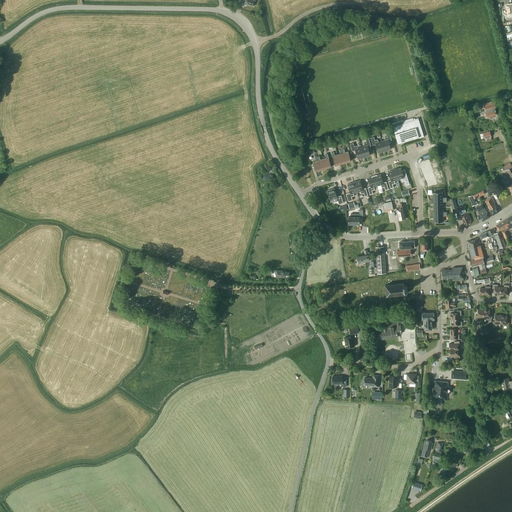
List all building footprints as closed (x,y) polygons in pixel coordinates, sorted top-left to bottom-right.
[(485,111),(486,110),(487,113),(486,114),(488,119),(491,118),(491,119),(495,118),(494,116),(498,116),(495,108),(496,107),(494,101),(483,104),(485,111)] [(419,138),(424,137),(418,118),(413,120),(414,121),(409,122),(404,124),(403,120),(392,124),(393,127),(398,144),(419,137),(419,138)] [(385,140),(382,141),(385,151),(391,149),(389,141),(392,140),(389,132),(386,133),(387,137),(385,138),(385,140)] [(379,153),(385,151),(382,141),(378,142),(378,140),(375,140),(374,137),(371,138),(373,145),(376,144),(379,153)] [(467,165),(458,138),(452,140),(453,143),(447,145),(455,172),(463,170),(462,167),(467,165)] [(361,147),(364,157),(370,155),(368,147),(371,146),(369,139),(366,139),(367,143),(364,144),(365,146),(361,147)] [(358,159),(364,157),(361,147),(358,148),(357,146),(354,146),(353,143),(350,144),(352,151),(355,150),(358,159)] [(346,163),(351,161),(348,151),(345,152),(344,149),(342,149),(346,163)] [(341,164),(338,154),(335,155),(334,152),(331,152),(335,166),(341,164)] [(326,168),(331,167),(327,153),(325,154),(326,158),(323,159),(326,168)] [(321,170),(317,156),(315,157),(316,161),(313,162),(316,171),(321,170)] [(321,170),(326,168),(323,159),(320,159),(319,156),(317,156),(321,170)] [(421,163),(423,170),(431,167),(429,161),(421,163)] [(507,186),(511,192),(511,166),(510,163),(503,167),(505,171),(511,184),(508,186),(507,186)] [(433,173),(431,167),(423,170),(425,175),(433,173)] [(397,168),(395,169),(398,180),(401,179),(402,181),(405,180),(406,185),(409,184),(405,169),(402,170),(401,168),(398,169),(397,168)] [(394,181),(398,180),(395,169),(392,170),(392,171),(389,172),(391,180),(388,181),(390,188),(394,188),(392,184),(395,183),(394,181)] [(265,177),(267,182),(273,178),(272,176),(273,176),(273,175),(272,173),(271,173),(270,171),(261,176),(263,178),(265,177)] [(427,181),(435,178),(433,173),(425,175),(427,181)] [(374,176),(377,186),(381,185),(382,187),(384,187),(385,190),(388,189),(386,182),(383,183),(381,174),(377,175),(374,176)] [(374,187),(377,186),(374,176),(372,176),(372,177),(368,178),(371,186),(368,187),(370,195),(373,194),(372,190),(375,190),(374,187)] [(435,178),(427,181),(429,187),(437,184),(435,178)] [(354,182),(357,192),(360,191),(361,194),(364,193),(365,196),(368,195),(366,188),(363,189),(360,180),(357,182),(356,181),(354,182)] [(353,193),(357,192),(354,182),(351,183),(348,184),(350,193),(347,194),(346,194),(348,201),(349,201),(353,200),(352,197),(354,196),(353,193)] [(486,189),(490,195),(495,192),(491,186),(486,189)] [(338,201),(339,204),(343,203),(341,196),(337,197),(334,188),(332,189),(328,190),(331,200),(335,199),(336,202),(338,201)] [(469,197),(472,206),(477,204),(473,195),(469,197)] [(397,208),(399,220),(406,219),(404,207),(405,207),(404,201),(403,201),(402,197),(399,197),(400,208),(397,208)] [(492,197),(486,201),(491,210),(490,210),(493,215),(499,211),(496,207),(494,203),(495,203),(492,197)] [(392,201),(383,203),(384,210),(393,208),(392,201)] [(480,216),(483,221),(490,217),(483,204),(476,207),(480,216)] [(465,223),(466,225),(471,223),(470,221),(467,213),(466,213),(464,209),(458,211),(460,216),(459,217),(461,221),(462,221),(463,224),(465,223)] [(359,224),(360,217),(362,217),(363,210),(359,210),(359,214),(351,214),(351,217),(349,217),(348,224),(359,224)] [(508,218),(496,225),(500,231),(495,234),(500,247),(510,244),(506,234),(507,234),(506,230),(511,227),(508,218)] [(492,234),(490,230),(480,235),(483,242),(484,243),(490,240),(489,235),(492,234)] [(471,260),(484,257),(478,237),(467,242),(470,250),(468,251),(471,260)] [(414,241),(399,242),(400,249),(401,249),(401,250),(397,250),(398,256),(405,256),(405,253),(411,253),(411,249),(410,249),(410,248),(414,248),(414,241)] [(386,273),(385,246),(376,247),(378,274),(386,273)] [(368,254),(367,250),(364,250),(365,255),(357,256),(358,262),(369,261),(368,254)] [(485,263),(484,257),(471,260),(470,260),(471,266),(485,263)] [(462,267),(452,268),(452,270),(441,271),(442,279),(453,278),(453,280),(463,280),(462,267)] [(405,294),(405,291),(408,290),(407,286),(404,286),(404,283),(395,284),(394,282),(394,284),(392,284),(391,283),(391,285),(385,285),(387,296),(405,294)] [(494,288),(494,295),(500,295),(501,287),(498,287),(498,285),(493,284),(492,288),(494,288)] [(501,287),(500,295),(506,296),(507,289),(509,289),(509,285),(504,285),(504,287),(501,287)] [(480,294),(490,295),(490,286),(485,286),(485,288),(480,288),(480,294)] [(452,298),(445,299),(446,309),(454,309),(454,304),(452,304),(452,298)] [(483,318),(484,309),(478,309),(477,315),(475,315),(475,319),(480,320),(480,318),(483,318)] [(490,309),(484,309),(483,318),(486,318),(486,320),(492,320),(492,316),(490,316),(490,309)] [(457,313),(450,313),(451,319),(460,318),(459,316),(461,315),(461,310),(457,310),(457,313)] [(501,324),(501,315),(495,315),(495,321),(492,321),(492,325),(497,326),(498,324),(501,324)] [(507,315),(501,315),(501,324),(504,324),(503,326),(509,326),(509,322),(507,322),(507,315)] [(376,340),(398,337),(397,334),(402,333),(400,325),(399,325),(398,317),(387,319),(388,325),(381,326),(382,328),(374,329),(376,340)] [(460,318),(451,319),(451,325),(458,325),(458,327),(462,327),(462,321),(460,321),(460,318)] [(350,334),(360,332),(358,325),(349,327),(350,334)] [(457,329),(451,329),(451,339),(459,339),(459,334),(457,334),(457,329)] [(346,348),(354,346),(352,336),(344,338),(346,348)] [(454,343),(449,344),(449,350),(460,349),(459,341),(454,341),(454,343)] [(460,349),(449,350),(449,356),(454,356),(455,358),(460,358),(460,349)] [(468,380),(468,371),(458,371),(457,379),(468,380)] [(407,374),(407,383),(409,383),(409,386),(415,386),(419,386),(419,375),(416,375),(416,374),(407,374)] [(364,378),(364,385),(371,386),(371,387),(378,388),(379,375),(374,375),(373,378),(364,378)] [(389,386),(397,387),(398,376),(389,375),(389,386)] [(339,376),(333,376),(333,384),(341,384),(341,387),(346,387),(346,378),(343,378),(343,376),(339,376)] [(509,377),(500,379),(504,394),(511,392),(511,395),(511,380),(510,381),(509,377)] [(442,398),(442,400),(447,401),(448,396),(446,396),(446,393),(450,393),(451,387),(448,387),(448,382),(440,381),(439,381),(433,380),(431,399),(437,400),(437,398),(442,398)] [(511,406),(510,403),(503,407),(506,414),(508,414),(509,417),(511,415),(511,406)] [(425,441),(423,448),(421,456),(427,458),(430,449),(431,450),(432,443),(431,442),(432,441),(427,440),(426,441),(425,441)] [(437,442),(433,457),(432,460),(433,461),(438,462),(439,461),(440,457),(442,449),(441,449),(443,444),(437,442)] [(459,446),(458,452),(461,453),(472,455),(473,453),(473,449),(468,448),(468,447),(463,447),(459,446)] [(420,491),(422,485),(414,482),(412,487),(412,488),(413,489),(420,491)]
